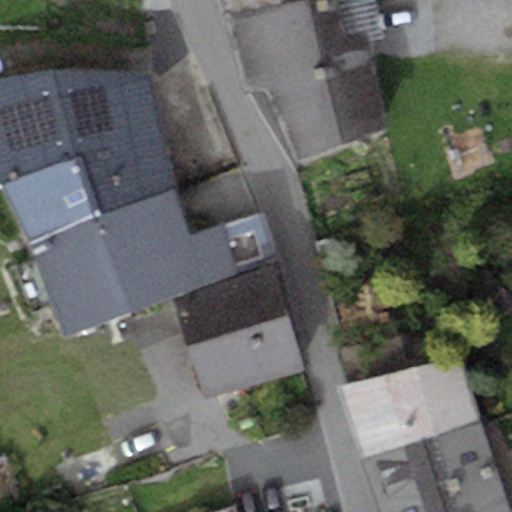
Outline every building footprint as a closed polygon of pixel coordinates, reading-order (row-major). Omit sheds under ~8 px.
[(233,0),(235,14),(316,0),(233,0)] [(329,0),(316,0),(235,14),(247,84),(282,78),(300,157),(380,126),(362,41),(341,47),(329,0)] [(62,79),(0,87),(0,156),(13,186),(78,162),(99,222),(166,194),(142,84),(62,79)] [(99,222),(78,162),(13,186),(40,240),(72,327),(129,307),(99,222)] [(166,194),(99,222),(129,307),(197,281),(273,258),(263,225),(187,249),(166,194)] [(272,274),(179,303),(196,361),(209,360),(217,389),(300,366),(272,274)] [(348,354),(374,457),(473,425),(456,364),(405,376),(398,343),(348,354)] [(507,511),(490,457),(473,425),(374,457),(392,511),(507,511)]
